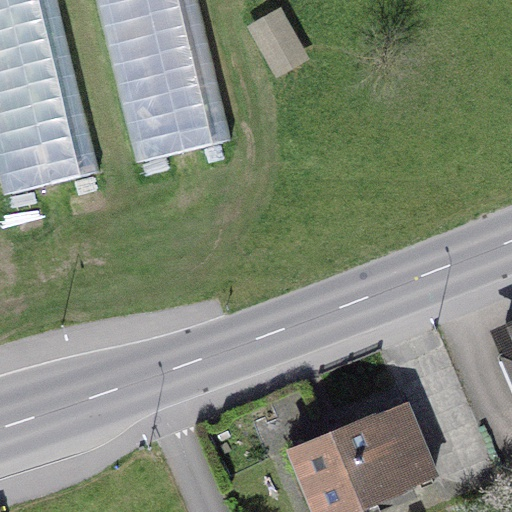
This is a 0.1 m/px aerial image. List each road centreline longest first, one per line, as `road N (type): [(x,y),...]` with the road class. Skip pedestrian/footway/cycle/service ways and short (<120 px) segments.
road 1 (tertiary): [(159,374),(511,241)]
road 2 (tertiary): [(0,426),(159,374)]
road 3 (residential): [(159,374),(212,511)]
